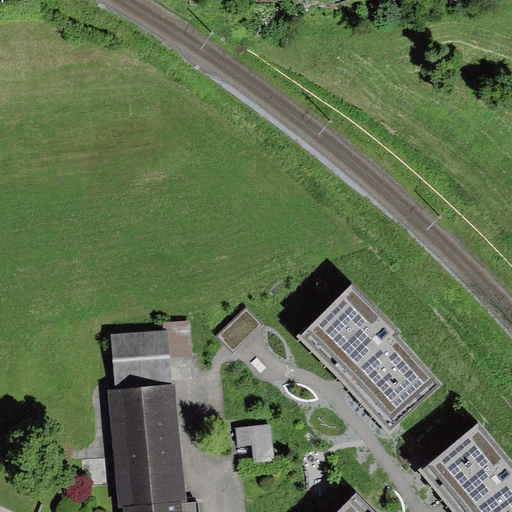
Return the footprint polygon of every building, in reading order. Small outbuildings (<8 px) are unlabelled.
[(352,286),(302,334),(339,374),(387,428),(437,385),(393,337),(397,333),(352,286)] [(247,308),(217,337),(233,354),(263,325),(247,308)] [(166,331),(169,357),(194,355),(192,329),(166,331)] [(166,331),(112,336),(116,391),(171,386),(169,357),(166,331)] [(116,391),(108,391),(118,511),(198,511),(198,503),(187,504),(177,386),(171,386),(116,391)] [(271,424),(236,429),(238,445),(253,443),(255,461),(275,459),(271,424)] [(511,511),(511,470),(477,428),(423,473),(454,511),(511,511)] [(378,511),(359,493),(339,511),(378,511)]
